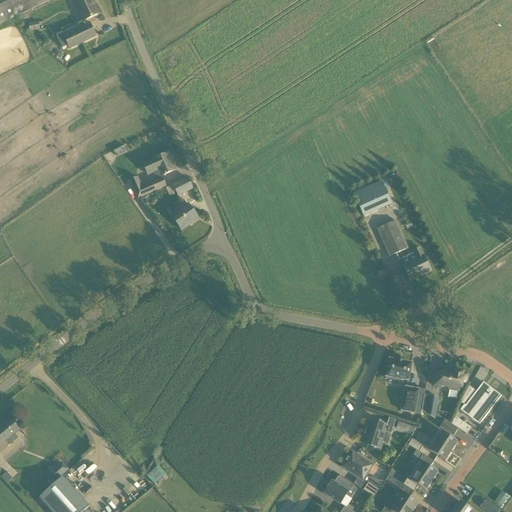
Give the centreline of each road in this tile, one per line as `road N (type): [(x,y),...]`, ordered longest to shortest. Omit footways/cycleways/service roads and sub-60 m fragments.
road 1 (residential): [(0,390),(129,291),(224,239)]
road 2 (unclassified): [(224,239),(125,0)]
road 3 (residential): [(384,336),(260,310),(224,239)]
road 4 (residential): [(296,511),(352,429),(384,336)]
road 5 (track): [(511,239),(385,326),(384,336)]
road 6 (residential): [(511,378),(472,353),(384,336)]
road 7 (residential): [(511,407),(436,511)]
